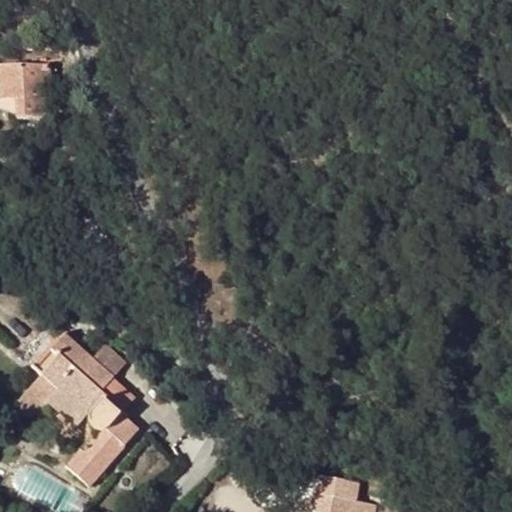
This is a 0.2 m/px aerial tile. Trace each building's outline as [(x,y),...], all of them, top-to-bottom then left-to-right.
[(43,101),(42,83),(50,82),(50,66),(2,68),(4,103),(17,102),(18,121),(44,120),(43,101)] [(42,83),(43,101),(51,101),(50,82),(42,83)] [(114,380),(64,336),(36,369),(43,376),(17,404),(34,419),(59,391),(89,417),(89,418),(89,421),(89,424),(91,427),(93,429),(96,431),(99,432),(102,432),(105,432),(84,454),(81,451),(67,467),(89,487),(138,433),(125,421),(108,406),(112,402),(102,393),(114,380)] [(102,393),(112,402),(124,389),(114,380),(102,393)] [(112,402),(108,406),(125,421),(129,417),(112,402)] [(325,479),(317,478),(314,496),(323,496),(325,479)] [(354,511),(359,484),(325,479),(323,496),(314,496),(312,511),(354,511)]
